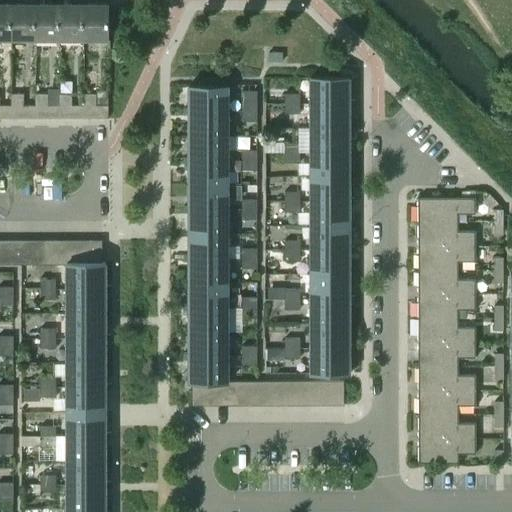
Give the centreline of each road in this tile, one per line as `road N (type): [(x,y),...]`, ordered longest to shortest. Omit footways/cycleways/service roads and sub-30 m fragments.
road 1 (residential): [(388,503),(216,502),(203,474),(209,436),(386,436)]
road 2 (residential): [(386,436),(391,159),(461,160)]
road 3 (residential): [(0,218),(100,219),(101,174),(101,142),(0,141)]
road 4 (residential): [(511,504),(388,503)]
